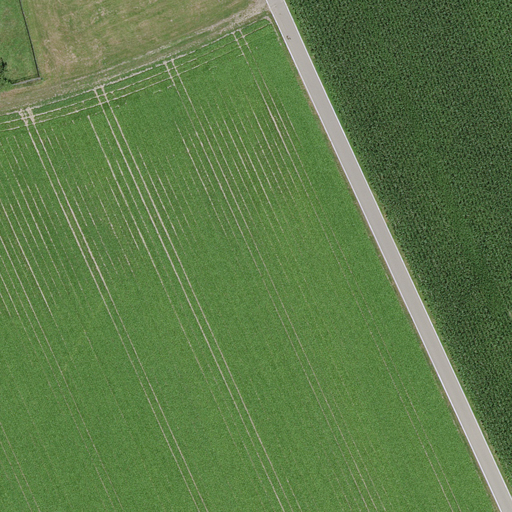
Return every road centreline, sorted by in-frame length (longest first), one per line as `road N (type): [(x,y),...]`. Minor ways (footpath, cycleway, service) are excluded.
road 1 (track): [(509,511),(346,155)]
road 2 (residential): [(277,0),(346,155)]
